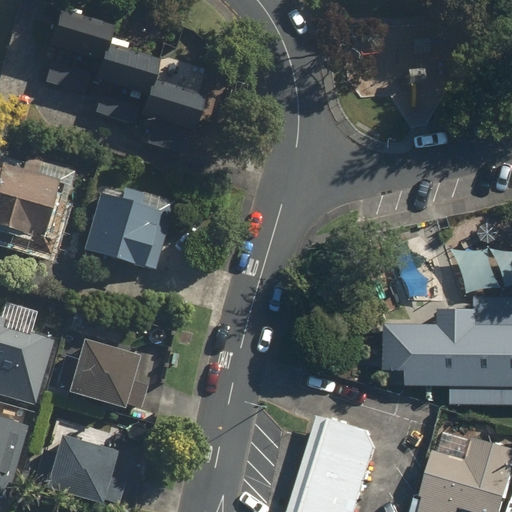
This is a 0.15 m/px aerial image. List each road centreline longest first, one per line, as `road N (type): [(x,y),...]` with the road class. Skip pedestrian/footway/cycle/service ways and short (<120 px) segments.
road 1 (residential): [(206,511),(245,322),(287,188)]
road 2 (residential): [(511,147),(287,188)]
road 3 (residential): [(287,188),(296,95),(279,32),(256,0)]
